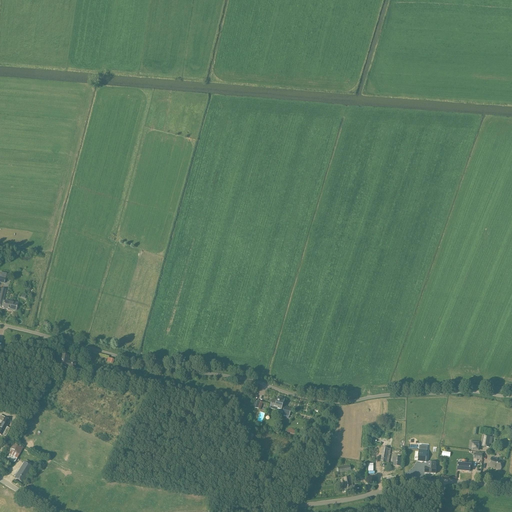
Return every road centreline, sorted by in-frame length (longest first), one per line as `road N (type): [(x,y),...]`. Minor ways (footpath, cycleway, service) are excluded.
road 1 (unclassified): [(511,396),(469,391),(326,401),(0,324)]
road 2 (unclassified): [(225,511),(445,480),(511,487)]
